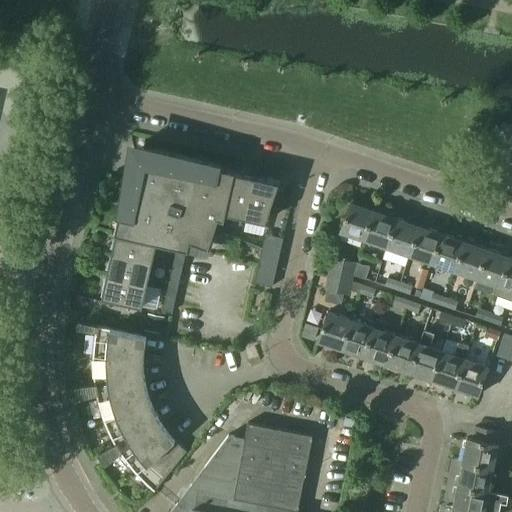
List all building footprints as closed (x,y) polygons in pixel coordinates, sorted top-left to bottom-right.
[(266,221),(279,182),(280,182),(281,181),(268,177),(268,178),(269,178),(268,179),(243,174),(244,172),(237,172),(235,172),(236,171),(221,167),(222,165),(184,155),(176,153),(167,152),(158,150),(134,147),(131,176),(131,178),(130,182),(127,181),(115,233),(117,233),(116,235),(113,241),(115,241),(111,256),(109,262),(110,263),(105,286),(103,286),(103,293),(103,296),(143,306),(157,242),(177,247),(187,249),(188,249),(190,240),(209,247),(213,235),(219,217),(225,219),(226,213),(266,221)] [(364,239),(374,210),(351,202),(341,231),(364,239)] [(387,247),(397,218),(374,210),(364,239),(387,247)] [(410,255),(420,226),(397,218),(387,247),(410,255)] [(433,263),(443,234),(420,226),(410,255),(433,263)] [(239,247),(241,241),(241,240),(222,233),(219,242),(239,247)] [(282,247),(284,238),(266,234),(264,242),(282,247)] [(455,270),(465,241),(443,234),(433,263),(455,270)] [(478,278),(488,249),(465,241),(455,270),(478,278)] [(183,263),(187,251),(187,249),(177,247),(174,261),(183,263)] [(273,286),(280,253),(263,248),(255,282),(273,286)] [(500,286),(511,257),(488,249),(478,278),(500,286)] [(511,290),(511,257),(500,286),(511,290)] [(354,275),(356,263),(332,258),(330,270),(354,275)] [(369,267),(356,263),(354,275),(365,279),(369,267)] [(179,284),(182,269),(172,267),(169,282),(179,284)] [(349,294),(352,281),(328,276),(326,289),(349,294)] [(398,290),(401,282),(388,277),(385,286),(398,290)] [(409,294),(412,286),(401,282),(398,290),(409,294)] [(373,297),(375,289),(363,284),(360,293),(373,297)] [(443,305),(446,297),(434,293),(431,301),(443,305)] [(173,312),(176,298),(166,295),(163,310),(173,312)] [(406,309),(409,300),(397,296),(394,305),(406,309)] [(455,310),(458,301),(446,297),(443,305),(455,310)] [(418,313),(421,304),(409,300),(406,309),(418,313)] [(494,313),(491,312),(488,321),(500,325),(505,310),(496,307),(494,313)] [(488,321),(491,312),(479,308),(476,317),(488,321)] [(341,348),(351,319),(328,311),(318,341),(341,348)] [(451,324),(454,316),(443,312),(440,320),(451,324)] [(464,328),(466,320),(454,316),(451,324),(464,328)] [(363,356),(374,327),(351,319),(341,348),(363,356)] [(386,364),(397,335),(384,330),(386,323),(377,319),(374,327),(363,356),(386,364)] [(141,340),(142,334),(79,320),(78,321),(98,325),(97,329),(78,324),(77,326),(97,330),(96,337),(95,343),(94,350),(94,356),(94,363),(94,370),(94,376),(95,383),(76,386),(76,387),(95,384),(96,392),(77,395),(77,396),(97,393),(98,400),(100,406),(102,413),(104,419),(106,425),(109,431),(112,437),(115,443),(98,453),(99,454),(116,444),(120,451),(103,461),(104,462),(121,452),(126,460),(130,465),(134,470),(139,475),(143,480),(148,484),(154,489),(186,451),(179,444),(175,448),(172,445),(168,440),(164,436),(161,431),(157,426),(154,421),(151,415),(149,410),(147,405),(145,399),(143,393),(142,387),(140,382),(140,376),(139,370),(139,364),(139,358),(139,352),(140,346),(141,340)] [(500,331),(488,327),(485,336),(497,340),(500,331)] [(431,380),(442,350),(430,346),(434,334),(424,330),(420,343),(419,342),(409,372),(431,380)] [(508,359),(511,346),(511,335),(505,333),(497,356),(508,359)] [(409,372),(419,342),(397,335),(386,364),(409,372)] [(454,387),(469,346),(459,342),(455,355),(442,350),(431,380),(454,387)] [(478,396),(488,366),(465,358),(469,346),(454,387),(478,396)] [(312,435),(247,422),(244,438),(228,434),(169,511),(304,511),(298,509),(312,435)] [(493,468),(498,444),(496,444),(499,431),(475,427),(473,439),(468,438),(463,462),(493,468)] [(488,492),(493,468),(463,462),(458,486),(488,492)] [(506,504),(508,496),(488,492),(458,486),(453,509),(467,511),(498,511),(500,503),(506,504)]
